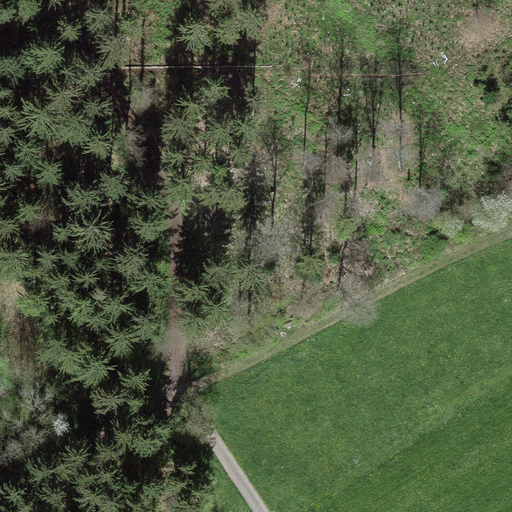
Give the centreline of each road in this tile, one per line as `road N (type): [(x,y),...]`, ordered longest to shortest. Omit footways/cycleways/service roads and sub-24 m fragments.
road 1 (track): [(34,0),(117,94),(164,180),(180,322)]
road 2 (track): [(202,391),(0,492)]
road 3 (residential): [(180,322),(202,391),(261,511)]
